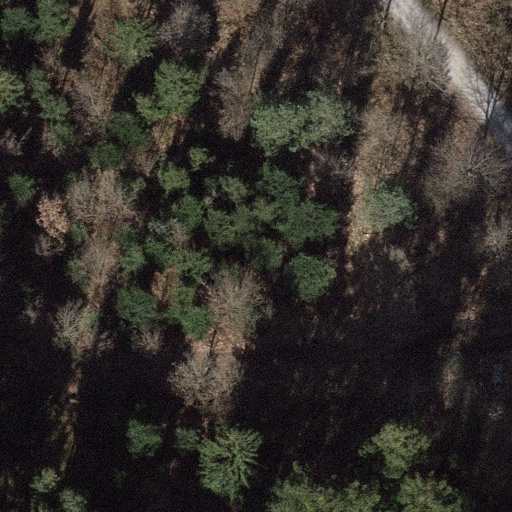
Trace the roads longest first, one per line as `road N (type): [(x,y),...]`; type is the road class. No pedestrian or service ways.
road 1 (track): [(511,327),(469,327),(335,408),(259,511)]
road 2 (track): [(511,133),(401,0)]
